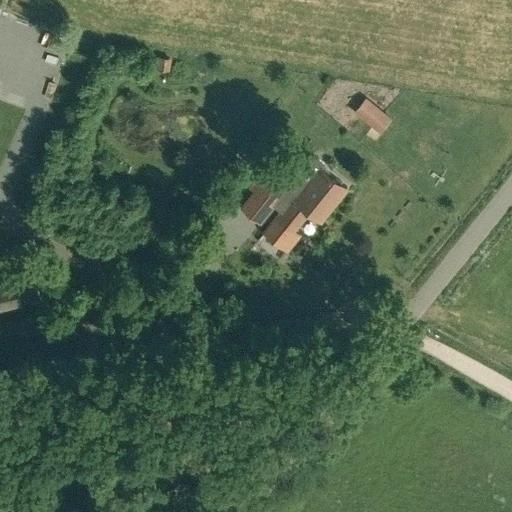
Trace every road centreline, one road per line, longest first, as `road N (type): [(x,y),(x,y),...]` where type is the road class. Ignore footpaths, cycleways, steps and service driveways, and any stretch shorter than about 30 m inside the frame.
road 1 (unclassified): [(252,511),(511,194)]
road 2 (track): [(399,330),(511,393)]
